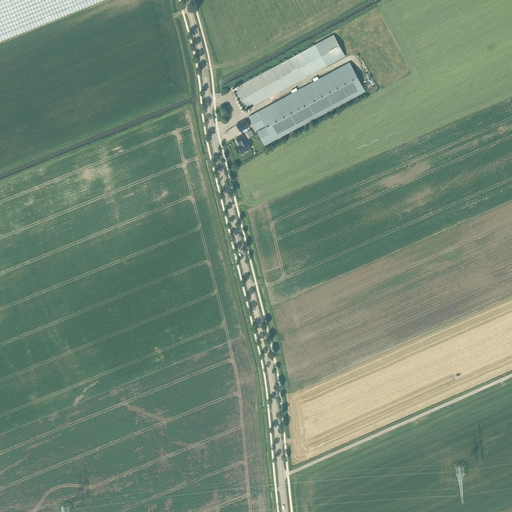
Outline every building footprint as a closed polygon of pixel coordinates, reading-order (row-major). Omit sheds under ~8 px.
[(0,0),(0,41),(102,0),(0,0)] [(242,85),(236,89),(246,108),(252,104),(253,106),(257,103),(326,66),(332,63),(345,56),(334,35),(320,42),(314,45),(246,82),(242,84),(242,85)] [(349,63),(254,113),(250,116),(266,145),(364,91),(349,63)] [(245,120),(236,124),(240,131),(249,127),(245,120)] [(247,141),(243,135),(236,139),(240,145),(238,146),(242,153),(251,148),(247,141)]
